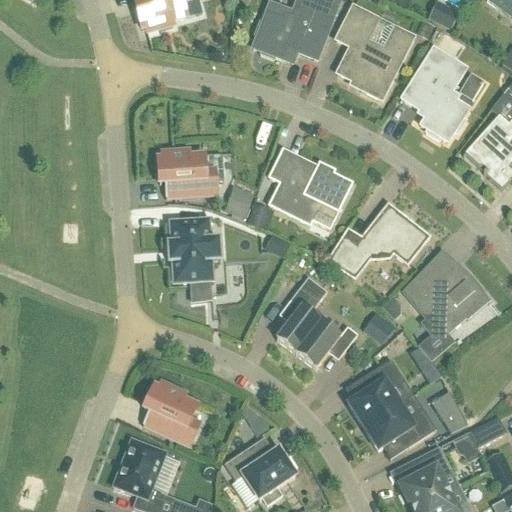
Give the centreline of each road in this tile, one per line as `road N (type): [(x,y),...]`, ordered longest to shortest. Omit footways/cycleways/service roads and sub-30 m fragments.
road 1 (residential): [(114,80),(220,86),(322,119),(410,169),(511,264)]
road 2 (residential): [(130,340),(182,344),(246,371),(328,449),(361,511)]
road 3 (residential): [(114,80),(130,340)]
road 4 (residential): [(130,340),(68,511)]
